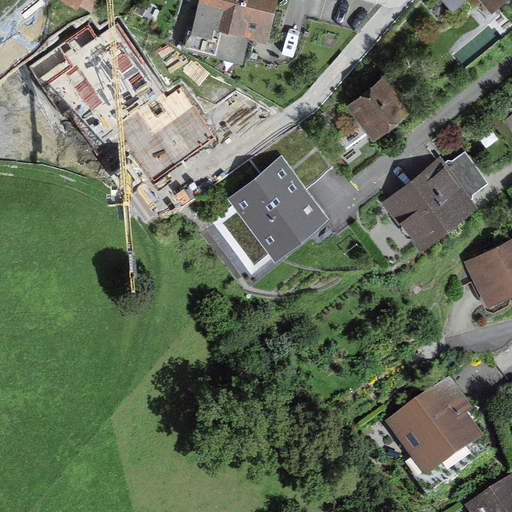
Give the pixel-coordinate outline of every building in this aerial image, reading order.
[(58,0),(77,11),(81,5),(92,11),(98,0),(58,0)] [(235,30),(241,0),(202,0),(192,45),(212,50),(217,26),(235,30)] [(271,0),(241,0),(235,30),(264,36),(271,0)] [(442,0),(453,12),(466,0),(481,0),(490,11),(502,0),(442,0)] [(385,74),(347,105),(376,141),(414,110),(385,74)] [(281,158),(306,189),(335,166),(301,124),(249,159),(261,173),(281,158)] [(446,167),(439,159),(383,205),(422,252),(478,206),(472,198),(490,184),(463,152),(446,167)] [(261,173),(227,200),(237,211),(221,224),(254,266),(270,253),(277,262),(330,220),(306,189),(281,158),(261,173)] [(511,236),(462,263),(486,308),(511,294),(511,236)] [(449,380),(384,427),(426,483),(483,441),(465,417),(472,412),(449,380)] [(511,511),(511,479),(467,509),(468,511),(511,511)]
